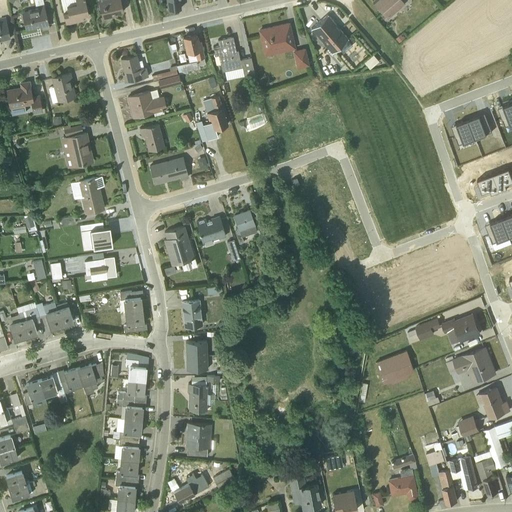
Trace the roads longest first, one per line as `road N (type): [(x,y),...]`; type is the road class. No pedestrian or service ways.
road 1 (residential): [(380,256),(337,147),(137,211)]
road 2 (residential): [(462,213),(428,113),(511,80)]
road 3 (residential): [(277,0),(92,43)]
road 4 (residential): [(137,211),(92,43)]
road 5 (track): [(290,336),(303,281),(267,172)]
road 6 (residential): [(152,511),(163,427),(157,345)]
road 7 (residential): [(0,367),(89,339),(157,345)]
road 8 (residential): [(157,345),(159,297),(137,211)]
